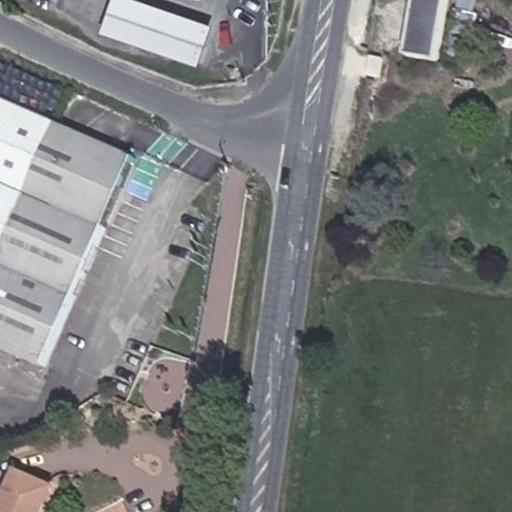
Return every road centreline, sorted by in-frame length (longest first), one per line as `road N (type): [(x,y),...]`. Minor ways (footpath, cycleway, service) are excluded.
road 1 (secondary): [(290,141),(241,511)]
road 2 (unclassified): [(290,141),(216,123),(0,25)]
road 3 (secondary): [(279,412),(277,337),(304,153),(290,141)]
road 4 (secondary): [(279,412),(317,146)]
road 5 (secondary): [(317,146),(342,0)]
road 6 (secondary): [(314,0),(290,141)]
